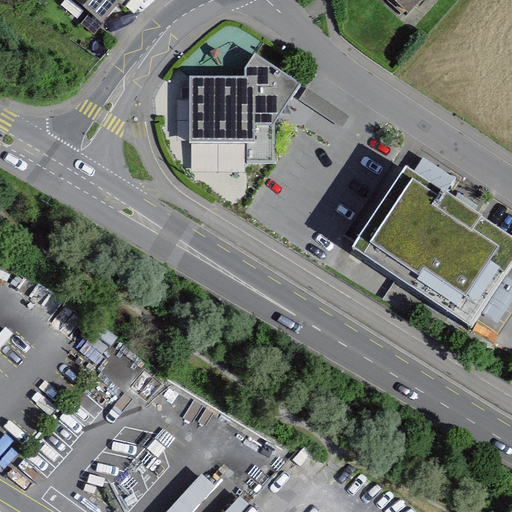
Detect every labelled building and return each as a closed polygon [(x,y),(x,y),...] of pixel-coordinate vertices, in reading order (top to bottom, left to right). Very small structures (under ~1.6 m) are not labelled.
[(123,0),(67,0),(105,26),(123,0)] [(400,0),(415,12),(425,0),(400,0)] [(244,78),(189,78),(189,88),(181,88),(181,94),(181,100),(189,100),(189,143),(247,144),(246,163),(274,164),(274,107),(274,101),(290,101),(301,86),(255,55),(244,70),(244,78)] [(511,275),(511,239),(409,172),(360,248),(479,326),(511,275)] [(170,403),(220,432),(233,411),(183,381),(170,403)] [(172,511),(218,511),(242,489),(218,466),(172,511)]
